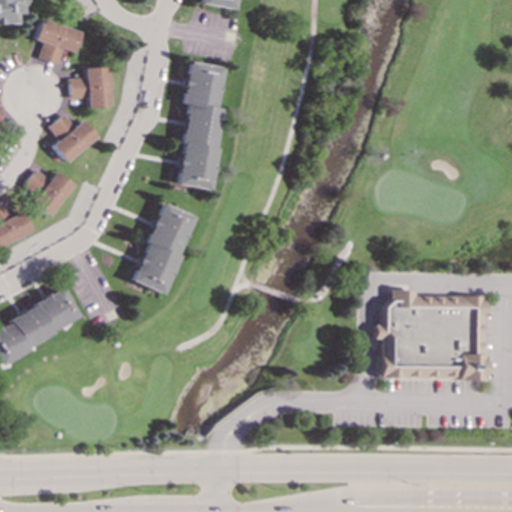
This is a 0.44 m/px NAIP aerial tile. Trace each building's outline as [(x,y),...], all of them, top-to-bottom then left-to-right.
[(15,0),(0,0),(0,23),(7,23),(7,13),(15,13),(15,0)] [(233,9),(234,0),(199,0),(199,4),(233,9)] [(72,29),(34,19),(28,39),(36,42),(32,58),(52,63),(56,49),(66,52),(72,29)] [(168,184),(202,189),(214,109),(209,108),(216,65),(182,60),(176,103),(180,104),(168,184)] [(76,67),(76,77),(60,77),(61,98),(78,97),(78,106),(100,105),(99,66),(76,67)] [(65,125),(55,113),(39,126),(50,138),(42,144),(57,161),(87,136),(73,119),(65,125)] [(42,177),(27,168),(17,186),(29,193),(23,204),(43,215),(63,181),(46,171),(42,177)] [(123,281),(155,293),(186,215),(154,203),(123,281)] [(0,241),(23,231),(14,210),(5,215),(0,204),(0,241)] [(0,359),(74,319),(59,290),(0,320),(0,359)] [(385,380),(479,382),(478,295),(385,295),(385,380)]
